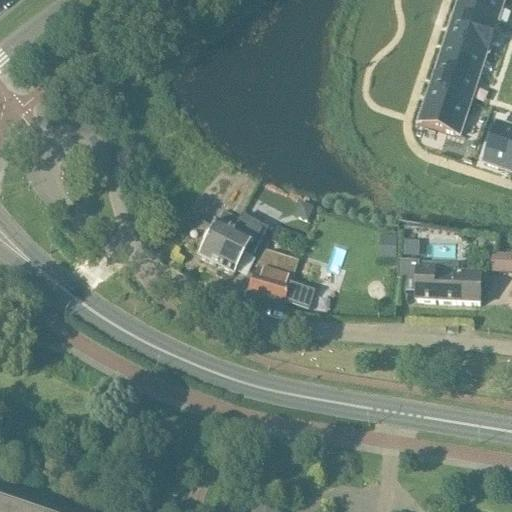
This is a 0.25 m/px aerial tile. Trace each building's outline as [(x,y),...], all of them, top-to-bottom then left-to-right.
[(505,0),(459,0),(455,14),(498,28),(498,27),(496,26),(505,0)] [(455,14),(446,41),(489,55),(498,28),(455,14)] [(446,41),(438,65),(479,79),(487,56),(488,56),(489,55),(446,41)] [(438,65),(429,93),(470,106),(479,79),(438,65)] [(429,93),(418,125),(459,139),(470,106),(429,93)] [(511,130),(496,125),(483,166),(511,175),(511,173),(511,130)] [(186,183),(148,154),(138,167),(176,196),(186,183)] [(298,206),(295,215),(296,220),(306,224),(311,211),(298,206)] [(215,224),(197,260),(232,279),(244,257),(251,261),(258,248),(266,234),(239,219),(237,223),(221,214),(215,225),(215,224)] [(382,239),(381,260),(395,261),(396,240),(382,239)] [(253,279),(246,298),(268,304),(282,309),(282,308),(291,278),(296,263),(266,254),(258,267),(253,279)] [(399,266),(398,284),(405,284),(404,296),(416,296),(416,305),(480,308),(482,276),(456,275),(456,281),(436,280),(436,274),(417,273),(417,267),(399,266)]
